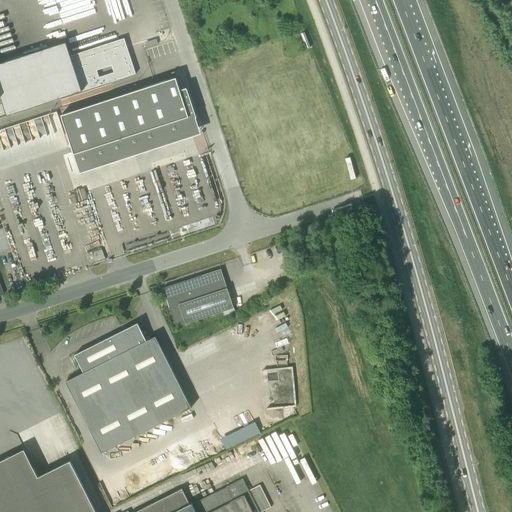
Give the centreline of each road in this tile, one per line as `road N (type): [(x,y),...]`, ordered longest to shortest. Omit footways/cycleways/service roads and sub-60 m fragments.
road 1 (secondary): [(477,511),(408,245),(326,0)]
road 2 (motorway): [(373,0),(511,357)]
road 3 (motorway): [(511,291),(400,0)]
road 4 (unclassified): [(0,319),(247,238)]
road 5 (unclassified): [(247,238),(169,0)]
road 6 (unclassified): [(247,238),(362,197)]
